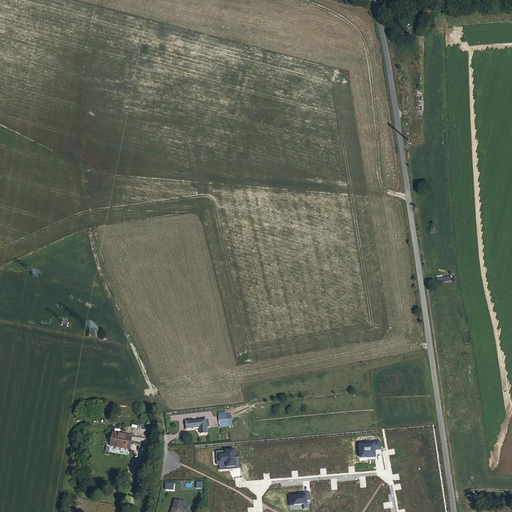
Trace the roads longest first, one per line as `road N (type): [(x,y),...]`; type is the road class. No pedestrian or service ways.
road 1 (tertiary): [(452,511),(389,67),(372,0)]
road 2 (residential): [(259,511),(257,495),(269,482),(377,473),(390,482),(395,511)]
road 3 (track): [(166,432),(121,320)]
